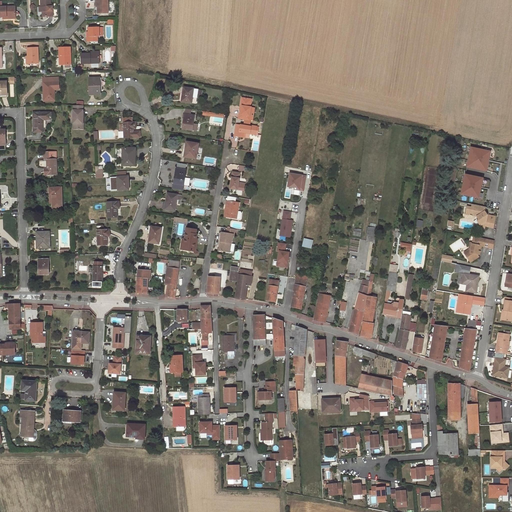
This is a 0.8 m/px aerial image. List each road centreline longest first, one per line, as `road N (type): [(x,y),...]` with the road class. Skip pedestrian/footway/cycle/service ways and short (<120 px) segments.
road 1 (residential): [(118,296),(120,262),(157,154),(150,119),(128,90)]
road 2 (residential): [(511,162),(477,377)]
road 3 (residential): [(0,113),(19,112),(25,293)]
road 4 (residential): [(344,466),(435,455),(430,364)]
road 5 (residential): [(225,146),(201,300)]
road 6 (residential): [(251,460),(247,306)]
